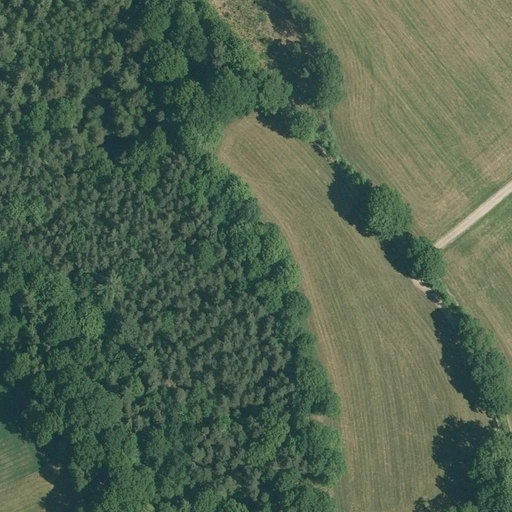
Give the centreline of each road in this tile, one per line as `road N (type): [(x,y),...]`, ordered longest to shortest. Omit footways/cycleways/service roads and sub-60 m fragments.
road 1 (track): [(0,255),(216,427),(286,511)]
road 2 (track): [(340,45),(285,71),(277,105),(415,267)]
road 3 (track): [(277,105),(185,0)]
